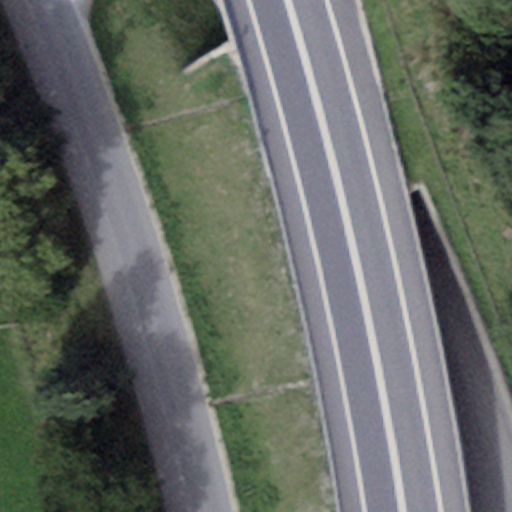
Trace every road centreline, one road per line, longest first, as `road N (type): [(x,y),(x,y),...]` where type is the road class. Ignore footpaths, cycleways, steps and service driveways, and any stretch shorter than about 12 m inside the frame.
road 1 (primary): [(497,511),(320,88),(256,0)]
road 2 (primary): [(48,0),(153,290),(212,511)]
road 3 (trunk): [(286,0),(329,153),(400,511)]
